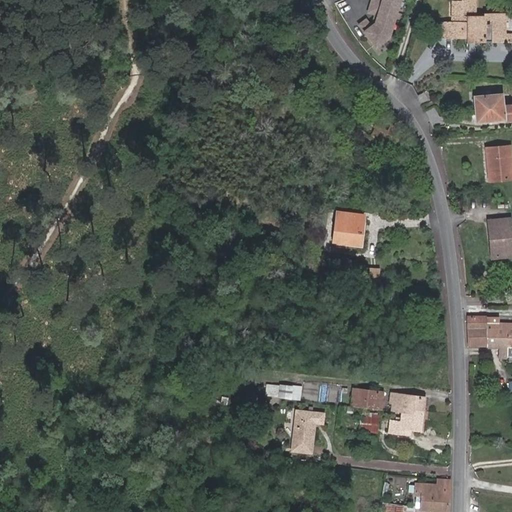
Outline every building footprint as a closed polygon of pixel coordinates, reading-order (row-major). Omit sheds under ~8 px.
[(372,0),(369,10),(379,13),(376,21),(371,25),(366,18),(360,22),(376,45),(389,35),(399,0),(372,0)] [(507,14),(486,13),(486,17),(477,17),(477,14),(476,0),(462,0),(462,1),(453,1),(453,20),(468,20),(468,23),(439,23),(440,37),(468,38),(468,42),(487,42),(487,34),(506,35),(507,14)] [(506,42),(506,35),(487,34),(487,42),(506,42)] [(504,122),(511,121),(511,104),(503,105),(502,95),(476,97),(478,123),(504,120),(504,122)] [(388,153),(402,130),(380,115),(371,129),(353,117),(346,128),(388,153)] [(488,149),(490,181),(511,179),(511,163),(511,147),(488,149)] [(362,214),(337,211),(333,241),(358,244),(362,214)] [(511,260),(511,227),(511,222),(489,225),(491,237),(494,236),(496,251),(493,252),(495,263),(511,260)] [(360,267),(359,279),(376,280),(377,269),(360,267)] [(469,345),(489,346),(487,316),(468,316),(469,345)] [(507,347),(506,323),(500,323),(500,316),(487,316),(489,346),(507,347)] [(272,384),(271,396),(279,397),(290,398),(291,386),(272,384)] [(352,389),(350,405),(380,409),(382,393),(352,389)] [(391,402),(390,410),(400,411),(410,412),(411,408),(423,409),(424,396),(390,393),(389,402),(391,402)] [(410,412),(400,411),(399,421),(389,420),(388,431),(409,434),(409,429),(420,430),(423,409),(411,408),(410,412)] [(323,413),(295,410),(291,450),(310,452),(314,423),(322,424),(323,413)] [(377,419),(361,417),(360,430),(376,431),(377,419)] [(420,509),(446,511),(448,479),(436,478),(436,484),(414,483),(413,495),(421,496),(420,509)]
